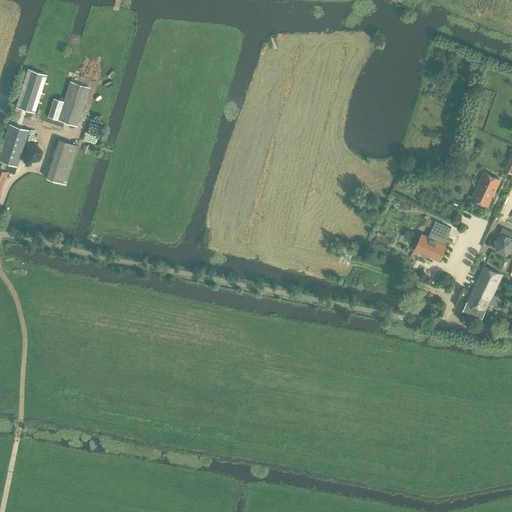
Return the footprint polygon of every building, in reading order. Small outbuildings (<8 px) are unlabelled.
[(34,112),(46,74),(27,68),(16,106),(34,112)] [(76,125),(89,87),(70,81),(60,111),(50,108),(47,116),(76,125)] [(14,173),(28,129),(9,123),(0,151),(0,192),(7,171),(14,173)] [(58,139),(46,177),(65,183),(78,145),(58,139)] [(26,145),(23,154),(30,161),(39,159),(42,150),(36,143),(26,145)] [(511,164),(507,162),(503,169),(511,173),(511,164)] [(484,171),(472,198),(489,205),(492,198),(491,198),(494,191),(494,192),(500,179),(484,171)] [(422,233),(415,248),(438,259),(445,243),(443,243),(450,227),(440,223),(437,230),(440,231),(438,237),(431,234),(430,237),(422,233)] [(495,238),(496,250),(507,254),(511,250),(511,230),(502,226),(499,233),(500,235),(495,238)] [(498,307),(502,298),(492,294),(502,274),(484,266),(463,310),(480,318),(485,309),(488,302),(498,307)]
